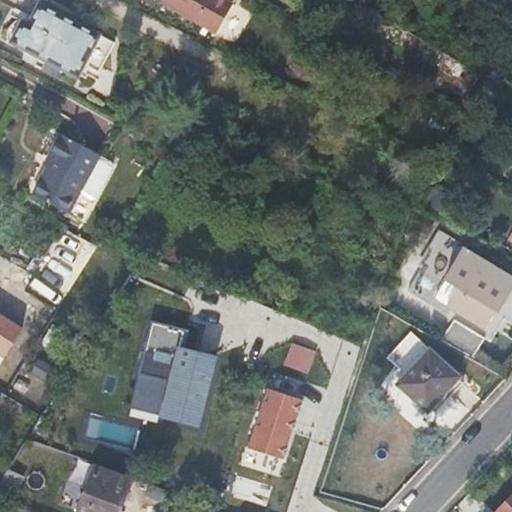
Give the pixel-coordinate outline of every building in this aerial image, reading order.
[(228,0),(163,0),(163,1),(218,33),(235,4),(228,0)] [(41,3),(35,16),(28,13),(23,22),(17,21),(13,23),(12,25),(10,28),(10,30),(9,34),(9,35),(10,41),(80,77),(101,33),(41,3)] [(443,98),(432,119),(448,129),(460,107),(443,98)] [(48,157),(50,159),(33,193),(69,214),(102,155),(62,133),(48,157)] [(447,283),(462,292),(455,308),(490,327),(511,287),(511,279),(465,251),(447,283)] [(0,354),(3,357),(22,329),(0,314),(0,354)] [(198,427),(215,356),(179,347),(183,329),(151,322),(129,417),(156,424),(158,417),(198,427)] [(314,351),(291,343),(284,365),(307,373),(314,351)] [(461,379),(432,350),(402,384),(430,412),(461,379)] [(303,401),(267,389),(248,448),(284,460),(303,401)] [(84,511),(118,511),(131,478),(96,464),(78,509),(84,511)] [(0,482),(0,495),(9,499),(13,492),(16,485),(3,478),(0,482)] [(511,511),(511,500),(500,511),(511,511)]
